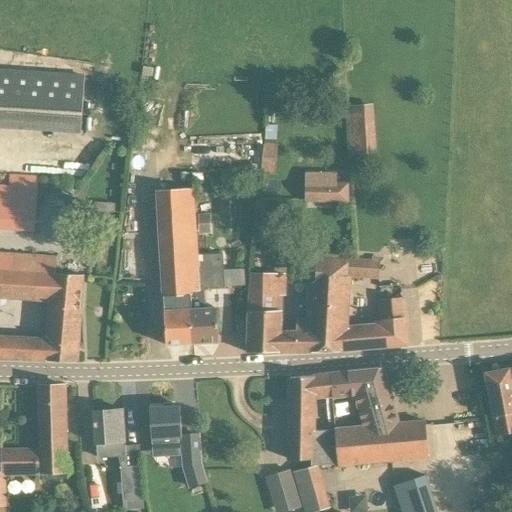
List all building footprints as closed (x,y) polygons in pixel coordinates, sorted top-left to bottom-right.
[(81,77),(0,71),(0,129),(77,134),(81,77)] [(157,154),(164,87),(142,85),(132,171),(144,172),(147,153),(157,154)] [(351,140),(375,138),(374,122),(350,124),(349,124),(350,140),(351,140)] [(264,148),(262,170),(274,171),(276,149),(264,148)] [(158,190),(166,345),(193,344),(191,310),(193,310),(191,292),(201,291),(199,268),(199,261),(197,221),(192,172),(158,174),(159,190),(158,190)] [(0,231),(34,233),(37,178),(10,177),(10,189),(0,188),(0,231)] [(306,204),(351,204),(350,183),(306,183),(306,204)] [(67,308),(78,309),(79,276),(55,274),(56,256),(0,253),(0,274),(33,277),(31,298),(49,298),(52,299),(50,322),(67,323),(67,308)] [(218,342),(216,308),(205,309),(204,289),(225,288),(223,253),(203,254),(203,261),(199,261),(199,268),(201,291),(191,292),(193,310),(191,310),(193,344),(218,342)] [(320,257),(315,321),(313,351),(340,350),(408,344),(405,316),(380,318),(376,318),(376,321),(349,323),(352,278),(378,279),(379,259),(371,259),(371,261),(320,257)] [(279,353),(294,351),(313,351),(315,321),(296,320),(295,338),(280,337),(277,335),(279,297),(287,297),(287,273),(248,273),(248,312),(245,312),(246,354),(279,353)] [(0,358),(75,362),(78,309),(67,308),(67,323),(50,322),(52,299),(49,298),(46,343),(27,343),(23,342),(0,341),(0,296),(31,298),(33,277),(0,274),(0,358)] [(339,467),(336,467),(336,468),(429,459),(425,420),(398,423),(382,368),(330,373),(331,397),(354,393),(360,426),(335,428),(339,467)] [(511,370),(508,371),(485,376),(497,436),(511,432),(511,391),(511,370)] [(313,375),(290,378),(290,380),(287,460),(309,460),(309,466),(336,467),(339,467),(335,428),(310,430),(313,375)] [(65,386),(42,387),(44,452),(4,453),(5,476),(44,475),(44,476),(68,475),(68,452),(67,452),(65,386)] [(149,409),(152,456),(182,454),(183,468),(198,467),(197,444),(182,445),(179,407),(149,409)] [(119,465),(122,499),(143,497),(139,445),(125,446),(122,410),(94,412),(97,455),(124,454),(125,465),(119,465)] [(305,511),(309,511),(328,506),(317,467),(294,473),(305,511)] [(285,471),(262,479),(270,502),(281,498),(285,510),(297,506),(285,471)] [(442,511),(428,477),(402,488),(411,511),(442,511)]
